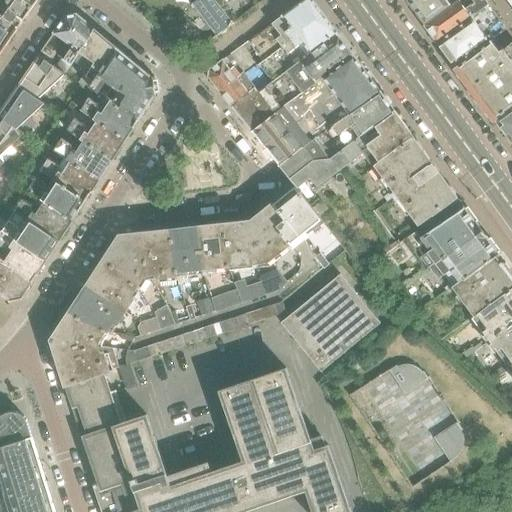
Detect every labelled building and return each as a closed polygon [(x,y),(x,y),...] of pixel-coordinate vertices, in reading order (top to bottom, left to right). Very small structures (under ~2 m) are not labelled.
[(0,13),(2,15),(20,27),(37,0),(5,0),(0,5),(0,13)] [(218,35),(234,23),(216,0),(197,0),(194,3),(218,35)] [(216,0),(234,23),(264,0),(216,0)] [(247,74),(259,64),(325,16),(312,0),(304,0),(282,16),(231,54),(233,57),(239,65),(243,71),(247,74)] [(405,0),(424,24),(451,4),(448,0),(405,0)] [(438,43),(478,12),(489,4),(485,0),(456,0),(451,4),(424,24),(438,43)] [(438,43),(456,67),(495,38),(478,12),(438,43)] [(80,51),(95,29),(77,14),(66,16),(54,33),(68,43),(59,56),(62,58),(57,66),(67,73),(81,52),(80,51)] [(0,55),(20,27),(2,15),(0,16),(0,55)] [(273,82),(338,34),(325,16),(259,64),(273,82)] [(94,79),(116,47),(95,29),(80,51),(81,52),(95,62),(90,70),(83,65),(80,70),(85,74),(79,82),(84,86),(86,83),(90,86),(94,79)] [(252,133),(355,57),(338,34),(273,82),(261,91),(257,88),(232,107),(252,133)] [(456,67),(471,88),(488,75),(493,81),(500,76),(506,81),(511,76),(511,60),(511,41),(504,48),(495,38),(456,67)] [(121,89),(113,100),(139,120),(156,94),(154,78),(153,78),(116,47),(94,79),(90,86),(98,92),(107,79),(121,89)] [(39,55),(18,85),(38,99),(66,74),(39,55)] [(243,71),(239,65),(233,57),(230,60),(227,57),(210,70),(209,78),(220,91),(241,73),(243,71)] [(252,133),(280,167),(303,148),(314,140),(316,142),(382,94),(355,57),(252,133)] [(232,107),(257,88),(247,74),(243,71),(241,73),(220,91),(232,107)] [(495,119),(511,106),(511,76),(506,81),(500,76),(493,81),(488,75),(471,88),(495,119)] [(80,91),(78,83),(70,84),(72,93),(80,91)] [(18,85),(0,111),(0,116),(18,129),(45,104),(38,99),(18,85)] [(81,108),(86,99),(78,94),(73,103),(81,108)] [(317,186),(341,168),(334,156),(324,143),(339,132),(348,145),(395,111),(382,94),(316,142),(314,140),(303,148),(313,161),(290,180),(295,187),(304,181),(305,182),(311,178),(317,186)] [(139,120),(113,100),(111,99),(102,112),(99,110),(98,104),(89,97),(81,109),(97,120),(126,140),(139,120)] [(511,106),(495,119),(511,142),(511,141),(511,106)] [(375,164),(413,137),(395,111),(348,145),(334,156),(341,168),(369,147),(379,160),(375,164)] [(0,116),(0,156),(24,134),(18,129),(0,116)] [(113,160),(126,140),(97,120),(89,132),(86,130),(85,123),(76,117),(68,129),(84,140),(113,160)] [(100,180),(113,160),(84,140),(76,152),(73,150),(72,144),(63,137),(55,149),(66,157),(100,180)] [(413,137),(375,164),(419,224),(457,197),(439,172),(432,162),(432,163),(414,138),(413,137)] [(280,167),(290,180),(313,161),(303,148),(280,167)] [(100,180),(66,157),(59,166),(59,163),(49,157),(46,161),(36,154),(30,162),(58,180),(86,200),(100,180)] [(73,220),(86,200),(58,180),(50,192),(47,190),(45,184),(36,177),(28,189),(45,201),(73,220)] [(295,187),(273,204),(289,224),(281,232),(291,244),(324,218),(309,198),(314,194),(305,182),(304,181),(295,187)] [(394,197),(390,192),(384,196),(387,201),(394,197)] [(73,220),(45,201),(37,212),(34,210),(32,203),(23,197),(15,209),(31,221),(60,240),(73,220)] [(269,262),(291,244),(281,232),(289,224),(273,204),(251,222),(256,264),(269,262)] [(420,257),(428,268),(481,229),(477,224),(476,224),(464,208),(421,237),(430,250),(420,257)] [(60,240),(31,221),(23,233),(20,231),(20,224),(10,218),(7,222),(0,217),(0,227),(2,229),(47,260),(60,240)] [(229,267),(256,264),(251,222),(224,225),(229,267)] [(229,267),(224,225),(173,230),(177,272),(229,267)] [(34,280),(47,260),(2,229),(0,232),(0,244),(4,247),(10,245),(14,248),(5,260),(34,280)] [(450,292),(455,288),(497,256),(499,255),(487,238),(481,229),(428,268),(429,269),(430,268),(439,279),(444,275),(451,283),(445,288),(447,290),(448,290),(450,292)] [(177,272),(173,230),(120,236),(105,260),(121,270),(120,274),(134,284),(133,286),(137,288),(145,277),(149,275),(155,274),(156,279),(177,276),(177,272)] [(329,263),(321,252),(315,257),(324,267),(329,263)] [(23,298),(34,280),(5,260),(0,256),(0,293),(11,300),(11,301),(23,298)] [(475,316),(511,288),(511,270),(506,263),(502,262),(497,256),(455,288),(475,316)] [(105,260),(70,312),(87,323),(89,320),(106,332),(107,331),(108,332),(115,323),(118,324),(135,298),(133,295),(137,288),(133,286),(134,284),(120,274),(121,270),(105,260)] [(281,287),(276,273),(264,277),(269,291),(281,287)] [(322,371),(381,322),(341,274),(282,322),(322,371)] [(238,289),(242,303),(247,301),(243,288),(238,289)] [(488,342),(511,324),(511,288),(475,316),(473,318),(483,331),(481,332),(488,342)] [(216,311),(242,303),(238,289),(212,298),(216,311)] [(211,299),(198,303),(202,316),(215,312),(211,299)] [(287,312),(283,301),(277,303),(281,314),(287,312)] [(281,314),(277,303),(271,305),(275,316),(281,314)] [(187,307),(191,320),(196,318),(196,317),(193,307),(192,304),(187,306),(187,307)] [(161,330),(176,325),(172,313),(171,312),(167,305),(155,312),(157,317),(161,330)] [(275,316),(271,305),(265,307),(268,318),(275,316)] [(268,318),(265,307),(259,309),(262,320),(268,318)] [(262,320),(259,309),(252,311),(256,322),(262,320)] [(177,311),(172,313),(176,325),(180,323),(177,311)] [(256,322),(252,311),(246,313),(250,324),(256,322)] [(52,340),(66,385),(105,373),(105,372),(111,370),(105,350),(102,351),(99,346),(101,340),(106,332),(89,320),(87,323),(70,312),(52,340)] [(250,324),(246,313),(240,315),(244,326),(250,324)] [(244,326),(240,315),(234,317),(237,328),(244,326)] [(157,317),(142,322),(146,334),(161,330),(157,317)] [(237,328),(234,317),(228,319),(231,330),(237,328)] [(231,330),(228,319),(222,321),(225,332),(231,330)] [(225,332),(222,321),(215,323),(219,334),(225,332)] [(219,334),(215,323),(209,326),(213,336),(219,334)] [(502,346),(511,360),(511,324),(488,342),(495,351),(502,346)] [(213,336),(209,326),(203,328),(207,338),(213,336)] [(207,338),(203,328),(197,330),(200,340),(207,338)] [(200,340),(197,330),(191,332),(194,342),(200,340)] [(194,342),(191,332),(184,334),(188,345),(194,342)] [(188,345),(184,334),(178,336),(182,347),(188,345)] [(182,347),(178,336),(172,338),(176,349),(182,347)] [(176,349),(172,338),(166,340),(170,351),(176,349)] [(170,351),(166,340),(160,342),(163,353),(170,351)] [(163,353),(160,342),(154,344),(157,355),(163,353)] [(466,358),(483,346),(481,342),(474,347),(473,346),(463,353),(466,358)] [(157,355),(154,344),(147,346),(151,357),(157,355)] [(151,357),(147,346),(141,348),(145,359),(151,357)] [(479,356),(487,350),(483,346),(475,351),(476,351),(479,356)] [(145,359),(141,348),(135,350),(139,361),(145,359)] [(138,361),(135,350),(128,349),(126,359),(128,364),(131,363),(138,361)] [(138,385),(131,363),(128,364),(120,367),(127,389),(138,385)] [(406,393),(430,377),(429,376),(427,377),(424,371),(422,372),(421,371),(418,368),(416,367),(414,366),(411,365),(409,365),(406,365),(404,365),(401,365),(398,367),(397,366),(392,369),(391,368),(389,369),(406,393)] [(105,373),(66,385),(99,490),(102,489),(109,511),(237,511),(307,488),(314,511),(351,511),(329,445),(325,446),(321,435),(311,438),(287,368),(221,390),(245,460),(212,471),(209,464),(169,477),(148,414),(127,421),(117,390),(111,392),(105,373)] [(0,461),(15,511),(55,511),(52,502),(28,422),(27,421),(24,417),(20,414),(16,412),(11,412),(6,413),(2,416),(0,414),(0,461)] [(463,446),(463,440),(463,435),(461,430),(462,430),(458,424),(460,423),(459,420),(456,422),(434,437),(450,459),(452,462),(453,461),(452,460),(458,456),(457,455),(460,451),(463,446)]
